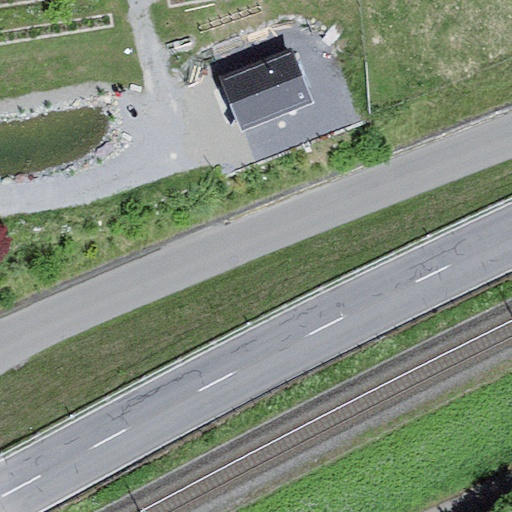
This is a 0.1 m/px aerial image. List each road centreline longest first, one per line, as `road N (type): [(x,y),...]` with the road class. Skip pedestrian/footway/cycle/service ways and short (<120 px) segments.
road 1 (primary): [(511,237),(281,348),(0,498)]
road 2 (unclassified): [(511,140),(59,316),(0,347)]
